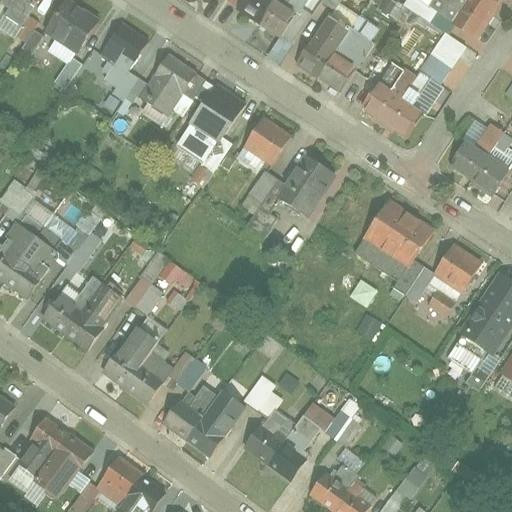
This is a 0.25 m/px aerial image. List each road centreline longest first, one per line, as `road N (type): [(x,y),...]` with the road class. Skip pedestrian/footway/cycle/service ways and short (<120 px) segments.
road 1 (residential): [(0,336),(237,511)]
road 2 (residential): [(409,156),(164,0)]
road 3 (residential): [(511,13),(409,156)]
road 4 (residential): [(511,224),(409,156)]
